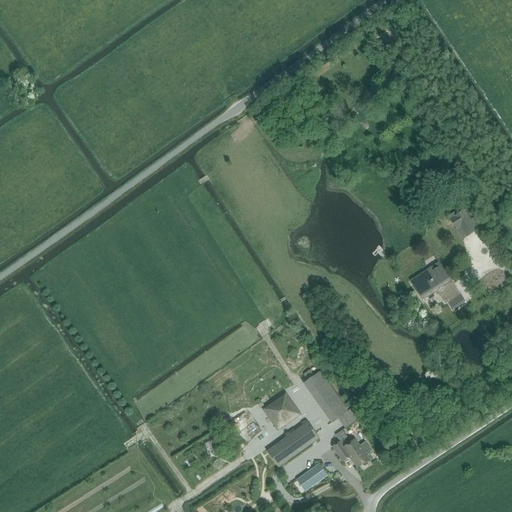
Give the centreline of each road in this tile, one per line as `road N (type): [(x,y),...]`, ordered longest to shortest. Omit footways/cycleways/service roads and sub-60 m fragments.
road 1 (unclassified): [(0,279),(388,0)]
road 2 (unclassified): [(370,511),(389,485),(511,403)]
